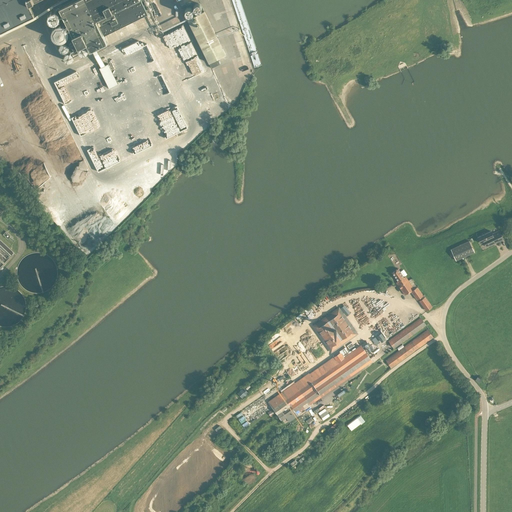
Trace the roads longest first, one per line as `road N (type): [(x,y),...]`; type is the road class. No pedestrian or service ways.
road 1 (track): [(230,511),(316,431),(443,335)]
road 2 (unknown): [(0,40),(32,37),(58,71),(163,24),(163,4)]
road 3 (unclassified): [(484,413),(480,393),(449,350),(442,319),(448,300),(511,253)]
